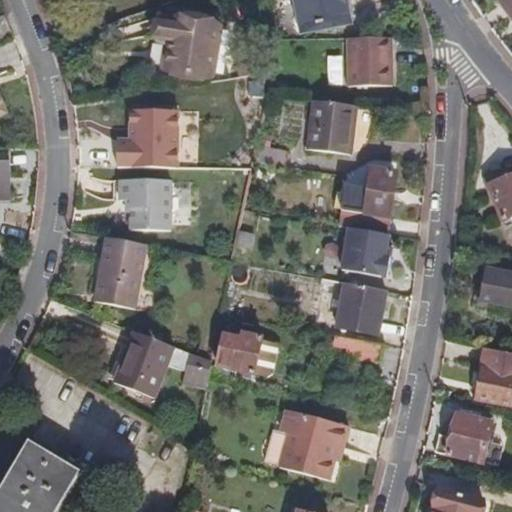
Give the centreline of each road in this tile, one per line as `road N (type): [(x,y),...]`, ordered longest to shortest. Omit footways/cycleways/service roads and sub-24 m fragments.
road 1 (residential): [(387,511),(430,342),(459,35)]
road 2 (residential): [(0,360),(41,252),(53,182),(49,110),(19,0)]
